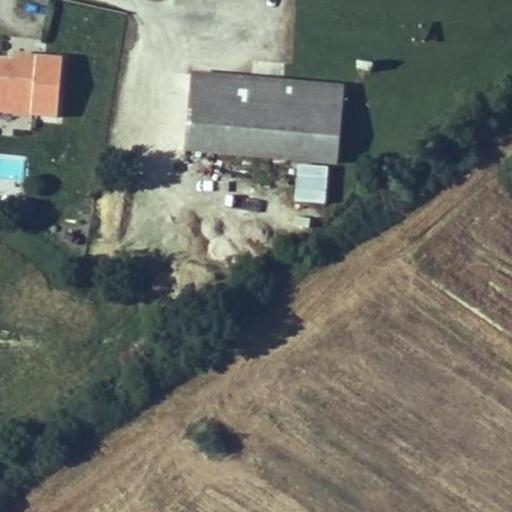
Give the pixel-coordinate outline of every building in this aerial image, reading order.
[(45,59),(61,61),(62,52),(46,50),(45,59)] [(31,78),(29,97),(59,100),(57,111),(104,116),(108,86),(89,84),(93,55),(62,52),(61,61),(45,59),(19,56),(17,76),(31,78)] [(222,70),(217,141),(363,155),(370,84),(222,70)] [(17,76),(13,105),(28,107),(29,97),(31,78),(17,76)] [(59,100),(29,97),(28,107),(57,111),(59,100)]
